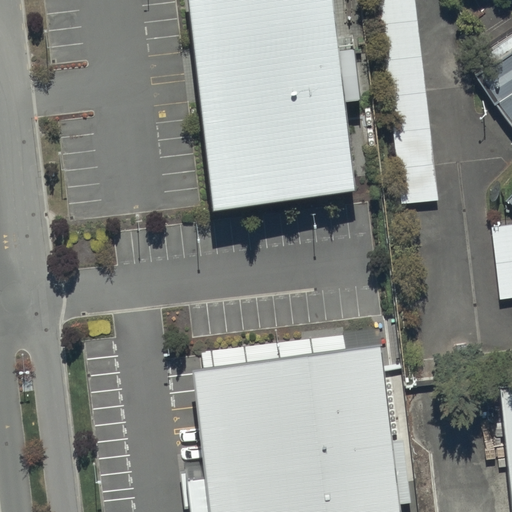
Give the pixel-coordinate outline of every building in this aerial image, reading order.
[(333,0),(190,0),(213,188),(354,171),(333,0)] [(444,206),(416,0),(376,0),(405,211),(444,206)] [(511,27),(470,54),(477,66),(476,67),(495,95),(496,95),(505,108),(511,116),(511,184),(507,190),(511,194),(511,27)] [(511,215),(490,219),(501,289),(511,287),(511,215)] [(212,511),(403,511),(381,324),(193,346),(212,511)] [(511,371),(501,373),(511,477),(511,371)]
